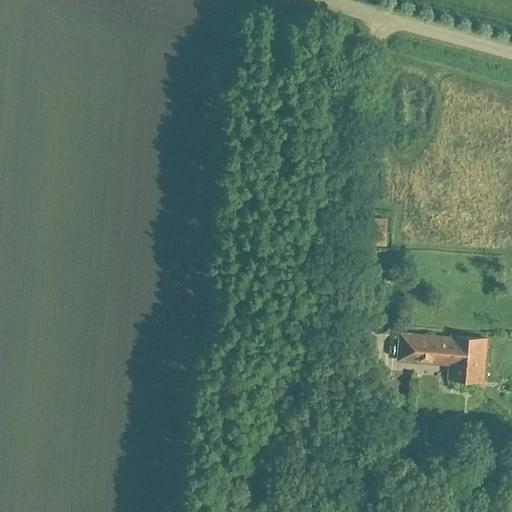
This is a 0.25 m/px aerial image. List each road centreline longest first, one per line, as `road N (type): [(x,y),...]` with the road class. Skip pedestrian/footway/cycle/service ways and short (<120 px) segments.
road 1 (unclassified): [(511,42),(350,0)]
road 2 (track): [(373,5),(365,170)]
